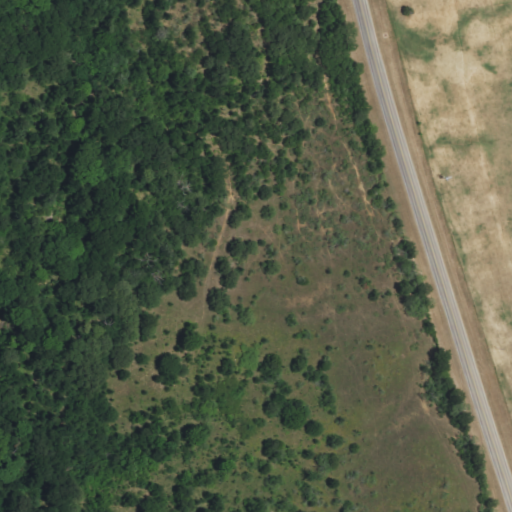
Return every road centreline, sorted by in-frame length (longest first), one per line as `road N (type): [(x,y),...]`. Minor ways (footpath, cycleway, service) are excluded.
road 1 (secondary): [(360,0),(511,494)]
road 2 (residential): [(35,95),(147,0)]
